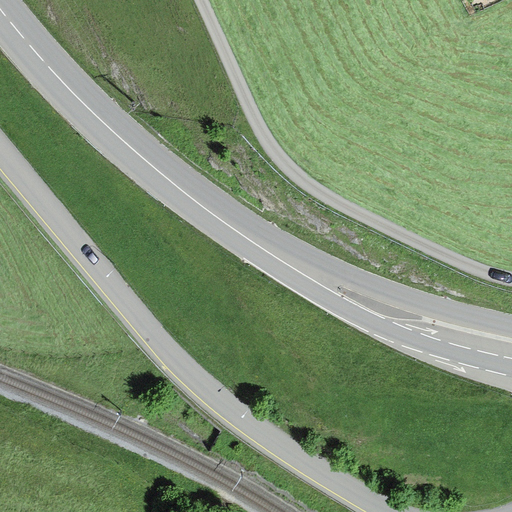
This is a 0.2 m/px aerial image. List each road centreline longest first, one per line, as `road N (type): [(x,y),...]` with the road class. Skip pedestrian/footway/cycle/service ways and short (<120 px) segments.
road 1 (primary): [(0,9),(111,134),(276,256),(407,325),(511,351)]
road 2 (tertiary): [(0,152),(197,383),(386,511)]
road 3 (unclassified): [(511,280),(337,202),(290,168),(270,146),(200,0)]
